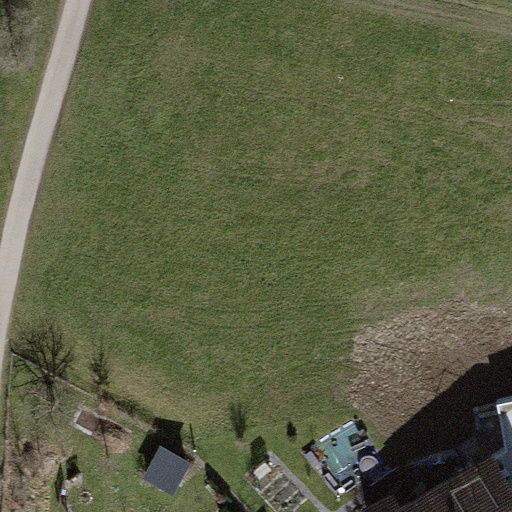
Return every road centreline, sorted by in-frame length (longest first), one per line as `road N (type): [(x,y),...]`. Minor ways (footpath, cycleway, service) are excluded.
road 1 (track): [(0,331),(78,0)]
road 2 (track): [(369,0),(511,28)]
